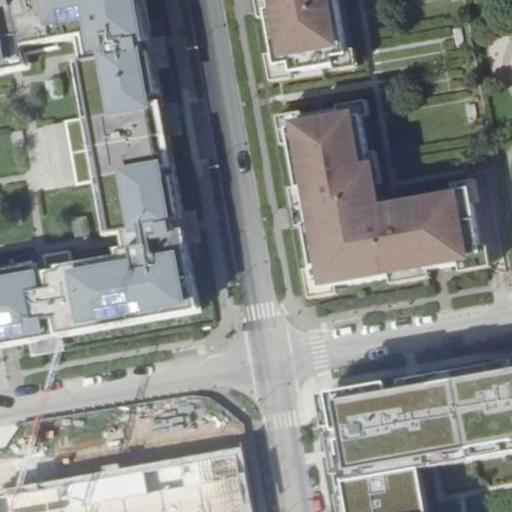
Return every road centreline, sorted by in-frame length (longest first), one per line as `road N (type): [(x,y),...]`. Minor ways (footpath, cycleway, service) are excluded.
road 1 (residential): [(270,361),(204,0)]
road 2 (residential): [(0,412),(270,361)]
road 3 (residential): [(511,318),(270,361)]
road 4 (residential): [(297,511),(270,361)]
